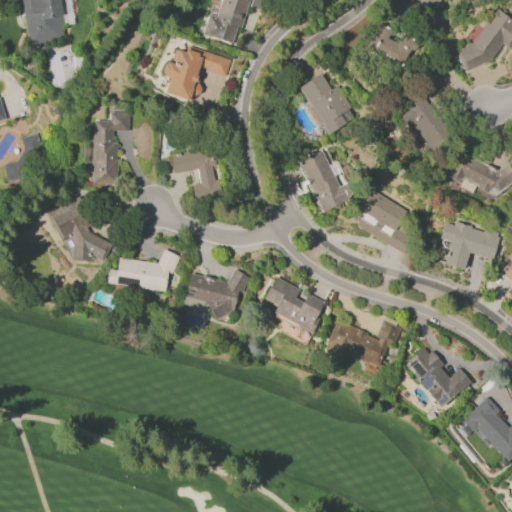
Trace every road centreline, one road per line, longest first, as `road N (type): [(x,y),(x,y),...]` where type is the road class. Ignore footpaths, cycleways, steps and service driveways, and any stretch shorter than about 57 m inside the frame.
road 1 (residential): [(330,0),(267,54),(252,91),(253,170),(276,227),(313,270),(437,316),(511,373)]
road 2 (residential): [(511,334),(457,296),(340,257),(307,229),(288,197),(275,139),(287,72),(372,0)]
road 3 (track): [(290,511),(224,475),(16,419)]
road 4 (residential): [(294,211),(269,233),(240,239),(173,224),(157,208)]
